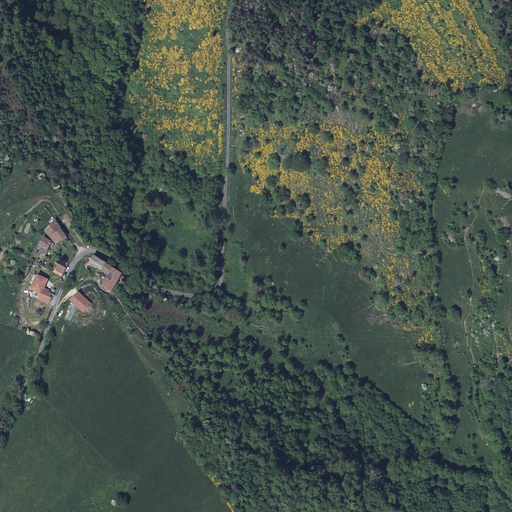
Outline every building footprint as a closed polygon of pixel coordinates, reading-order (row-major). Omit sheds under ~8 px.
[(59,241),(66,236),(55,220),(51,225),(46,231),(53,240),(56,238),(59,241)] [(45,256),(52,243),(44,237),(38,247),(42,250),(39,253),(45,256)] [(44,259),(45,256),(39,253),(42,250),(38,247),(34,254),(44,259)] [(107,263),(94,256),(89,262),(90,264),(101,271),(107,263)] [(101,271),(105,278),(108,275),(113,267),(107,263),(101,271)] [(64,267),(58,264),(53,273),(62,278),(66,268),(64,267)] [(101,285),(111,292),(115,284),(123,273),(113,267),(108,275),(105,278),(101,285)] [(38,299),(48,304),(51,298),(48,297),(50,293),(43,289),(47,279),(37,275),(30,289),(40,294),(38,299)] [(91,304),(78,293),(71,301),(83,312),(91,304)]
